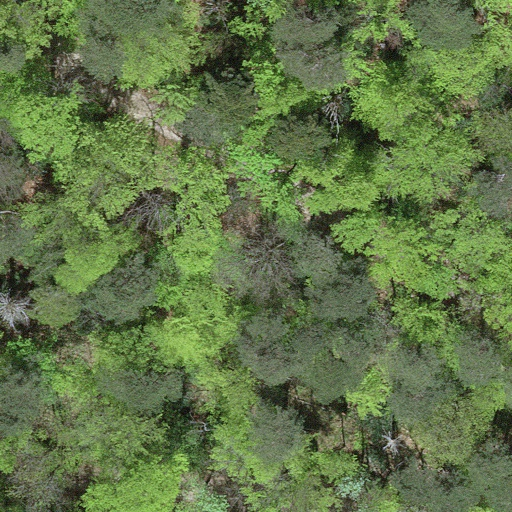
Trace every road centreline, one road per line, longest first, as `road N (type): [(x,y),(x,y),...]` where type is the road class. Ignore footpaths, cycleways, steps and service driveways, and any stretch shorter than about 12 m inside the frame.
road 1 (track): [(6,0),(165,121),(296,201),(511,313)]
road 2 (track): [(327,511),(0,470)]
